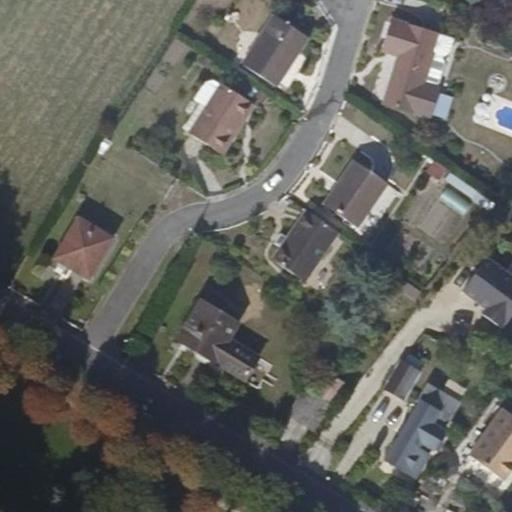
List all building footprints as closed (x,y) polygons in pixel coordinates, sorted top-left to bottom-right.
[(313,36),(280,14),(249,65),(281,86),(313,36)] [(442,38),(395,20),(385,46),(403,54),(390,89),(385,104),(414,115),(434,122),(444,94),(443,94),(451,69),(448,62),(435,57),(442,38)] [(261,106),(227,82),(194,132),(228,155),(261,106)] [(353,160),(323,203),(356,226),(386,184),(353,160)] [(303,281),(338,233),(305,210),(272,259),(303,281)] [(113,239),(78,219),(53,259),(89,279),(113,239)] [(511,316),(511,276),(487,257),(463,288),(487,307),(482,313),(501,326),(505,320),(508,322),(511,316)] [(237,327),(202,302),(173,281),(157,303),(186,324),(176,339),(213,363),(237,327)] [(418,373),(400,363),(386,387),(403,399),(418,373)] [(332,403),(344,383),(334,376),(321,396),(332,403)] [(459,401),(429,382),(416,402),(420,404),(399,439),(397,439),(385,458),(413,476),(430,445),(432,446),(442,430),(439,429),(446,419),(448,420),(459,401)] [(323,414),(298,398),(287,414),(312,430),(323,414)] [(511,415),(502,408),(468,454),(502,480),(511,466),(511,415)]
